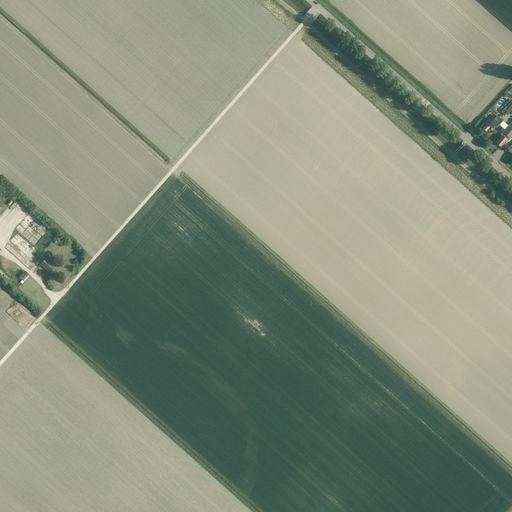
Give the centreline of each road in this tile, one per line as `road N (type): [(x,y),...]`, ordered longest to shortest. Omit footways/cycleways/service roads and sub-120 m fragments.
road 1 (track): [(0,363),(305,21)]
road 2 (tertiary): [(511,180),(318,8)]
